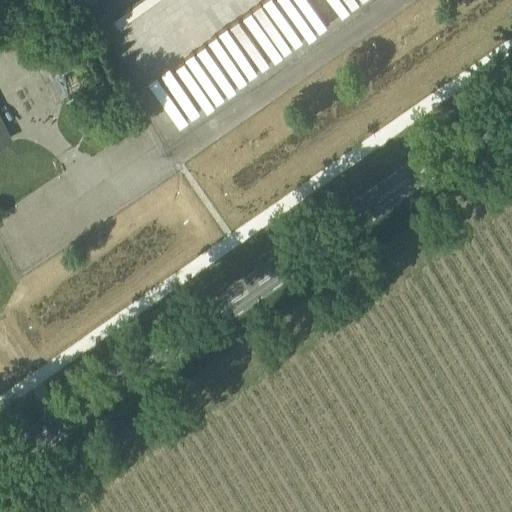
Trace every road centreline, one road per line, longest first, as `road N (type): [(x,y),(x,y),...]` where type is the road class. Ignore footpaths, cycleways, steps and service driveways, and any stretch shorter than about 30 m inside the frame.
road 1 (primary): [(0,466),(511,108)]
road 2 (unclassified): [(25,250),(396,0)]
